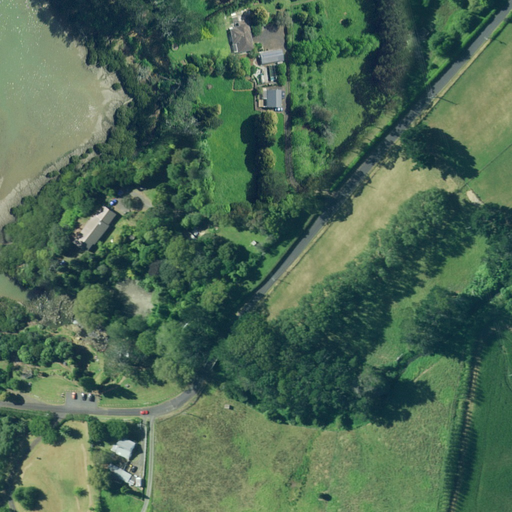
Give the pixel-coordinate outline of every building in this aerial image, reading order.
[(232,25),(225,26),(230,52),(236,51),(237,54),(244,52),(255,50),(250,25),(241,26),(239,13),(230,15),(232,25)] [(430,32),(422,26),(421,26),(419,28),(416,25),(414,28),(419,31),(416,34),(424,40),(430,32)] [(282,49),(259,53),(261,65),(285,61),(282,49)] [(237,54),(232,55),(233,62),(245,60),(244,52),(237,54)] [(279,63),(268,65),(270,81),(282,79),(279,63)] [(265,65),(258,66),(260,84),(267,83),(265,65)] [(281,90),(263,90),(262,90),(262,94),(259,94),(259,107),(281,108),(281,90)] [(99,216),(98,215),(78,242),(93,252),(112,226),(111,225),(119,214),(107,205),(99,216)] [(201,240),(192,231),(185,238),(194,247),(201,240)] [(77,318),(72,314),(68,320),(74,323),(77,318)] [(89,337),(86,333),(80,338),(83,342),(89,337)] [(139,443),(126,436),(117,452),(131,459),(139,443)] [(108,472),(134,485),(136,482),(131,480),(134,474),(112,463),(108,472)] [(145,468),(141,465),(136,473),(140,476),(145,468)]
